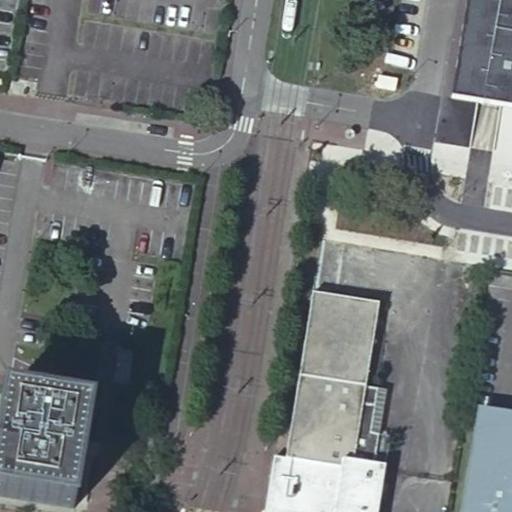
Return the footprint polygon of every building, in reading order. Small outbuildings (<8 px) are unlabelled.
[(511,0),(467,0),(452,94),(511,103),(511,0)] [(511,140),(511,113),(503,112),(499,139),(511,140)] [(276,458),(266,511),(380,511),(387,469),(375,466),(381,436),(371,434),(379,391),(369,389),(382,306),(367,303),(379,229),(330,221),(317,295),(316,295),(289,461),(276,458)] [(91,413),(7,399),(0,447),(0,496),(76,509),(91,413)] [(511,511),(511,419),(482,415),(465,511),(511,511)]
